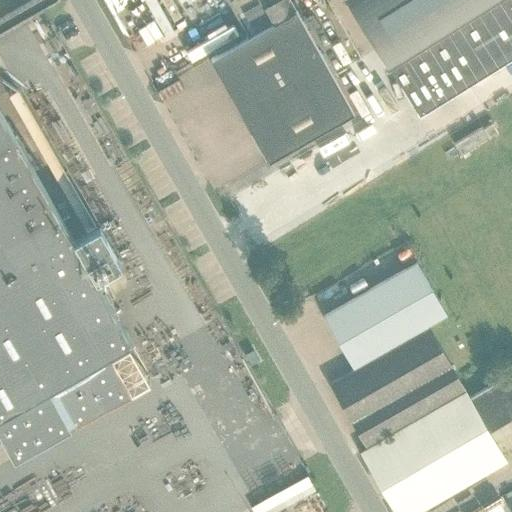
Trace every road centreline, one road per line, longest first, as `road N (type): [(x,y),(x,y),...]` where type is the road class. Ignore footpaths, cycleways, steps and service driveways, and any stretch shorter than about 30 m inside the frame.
road 1 (unclassified): [(369,511),(72,0)]
road 2 (unknown): [(0,52),(44,84),(69,121),(200,397),(231,440),(273,453),(333,449)]
